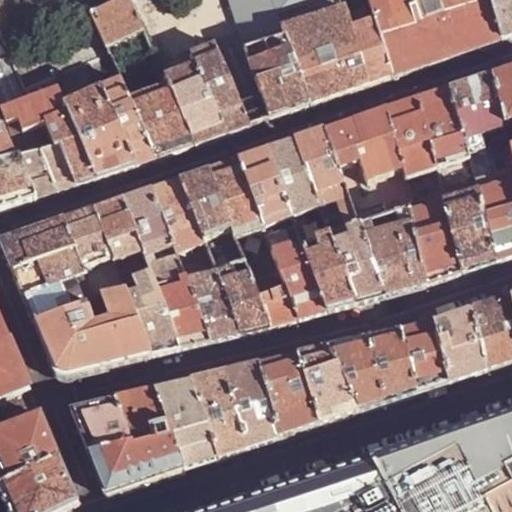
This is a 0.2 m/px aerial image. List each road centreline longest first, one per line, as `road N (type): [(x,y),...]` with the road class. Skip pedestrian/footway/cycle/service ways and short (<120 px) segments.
road 1 (residential): [(511,54),(0,229)]
road 2 (residential): [(50,401),(511,279)]
road 3 (residential): [(511,386),(137,511)]
road 4 (residential): [(50,401),(0,277)]
